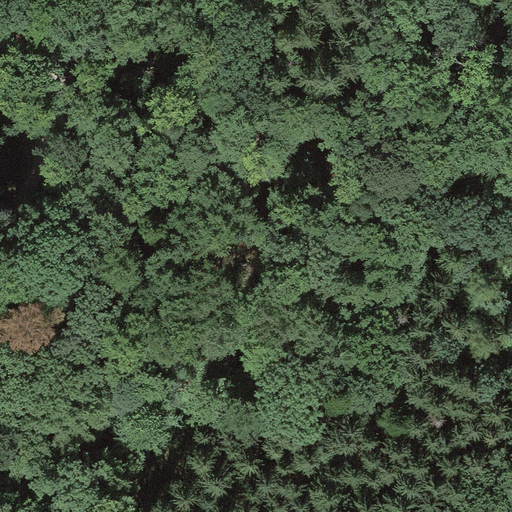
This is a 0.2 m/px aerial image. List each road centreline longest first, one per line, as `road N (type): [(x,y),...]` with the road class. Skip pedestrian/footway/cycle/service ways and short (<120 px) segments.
road 1 (track): [(24,0),(60,113),(113,0)]
road 2 (track): [(60,113),(0,239)]
